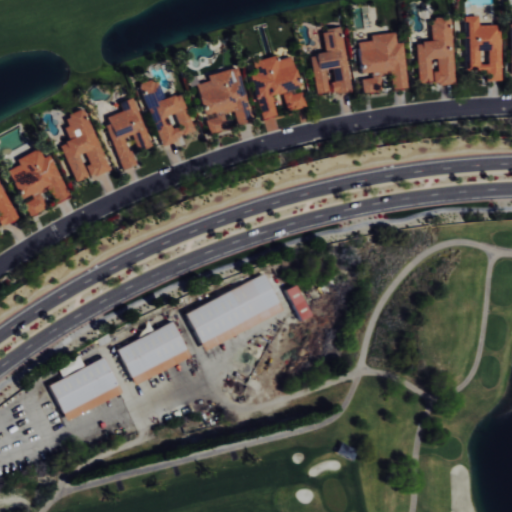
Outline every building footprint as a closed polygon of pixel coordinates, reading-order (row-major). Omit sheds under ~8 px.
[(460,16),(462,71),(483,70),(483,80),(497,79),(495,24),(474,25),(474,15),(460,16)] [(413,42),(415,83),(428,82),(427,59),(433,58),(434,71),(430,71),(431,85),(450,84),(447,17),(426,18),(427,41),(413,42)] [(347,90),(337,27),(318,30),(321,52),(306,54),(312,93),(325,91),(321,69),(328,68),(331,81),(327,82),(329,94),(347,90)] [(403,87),(399,42),(392,43),(391,32),(366,35),(367,40),(353,42),(357,75),(358,93),(378,91),(377,75),(387,74),(388,89),(403,87)] [(288,56),(273,60),(272,55),(249,61),(252,72),(247,74),(258,118),(273,115),(268,94),(296,87),(288,56)] [(200,117),(202,117),(206,133),(224,129),(220,113),(230,111),(234,124),(248,121),(235,67),(204,74),(205,81),(192,84),(200,117)] [(283,111),(302,106),(298,90),(279,95),(283,111)] [(159,144),(191,133),(177,92),(145,104),(159,144)] [(149,146),(130,96),(121,100),(124,109),(101,117),(118,164),(122,163),(124,167),(132,164),(122,137),(130,134),(136,150),(149,146)] [(73,182),(87,176),(83,165),(84,165),(88,177),(106,170),(83,108),(62,115),(71,138),(58,143),(73,182)] [(67,196),(47,154),(40,157),(36,148),(14,158),(17,165),(5,170),(18,198),(28,194),(30,199),(21,203),(27,216),(44,208),(37,192),(46,187),(54,202),(67,196)] [(0,225),(15,217),(0,190),(0,225)] [(180,311),(197,349),(278,312),(260,275),(180,311)] [(295,320),(307,315),(293,284),(281,289),(295,320)] [(186,359),(171,323),(113,347),(128,383),(186,359)] [(45,384),(62,420),(118,394),(101,358),(45,384)]
